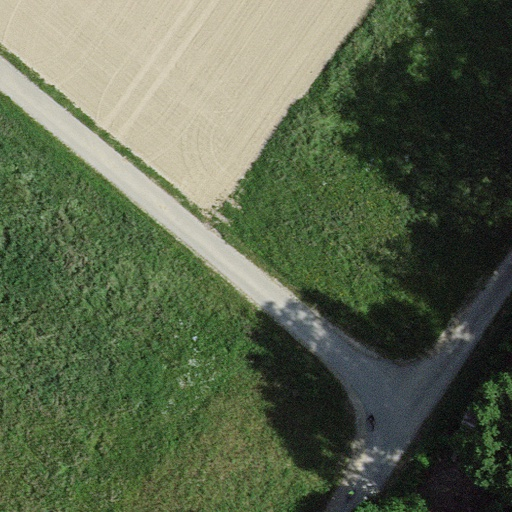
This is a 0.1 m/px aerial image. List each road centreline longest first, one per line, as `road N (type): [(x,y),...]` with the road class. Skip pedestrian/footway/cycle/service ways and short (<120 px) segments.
road 1 (track): [(0,71),(410,410)]
road 2 (track): [(410,410),(511,262)]
road 3 (track): [(410,410),(346,511)]
